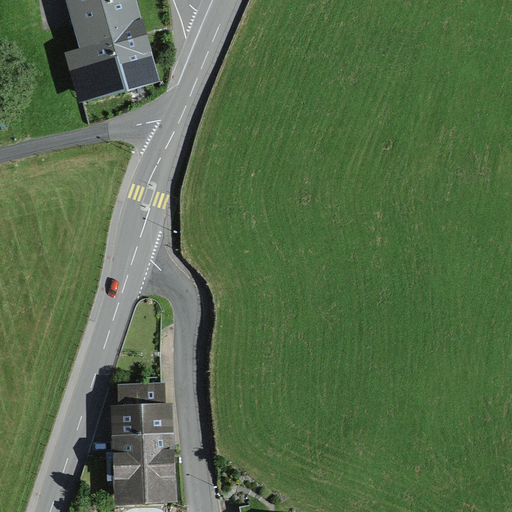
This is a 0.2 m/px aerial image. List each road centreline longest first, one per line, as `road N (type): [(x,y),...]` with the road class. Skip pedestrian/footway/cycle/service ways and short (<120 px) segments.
road 1 (residential): [(137,238),(183,302),(204,511)]
road 2 (tertiary): [(49,511),(137,238)]
road 3 (unclassified): [(183,111),(0,154)]
road 4 (tertiary): [(137,238),(183,111)]
